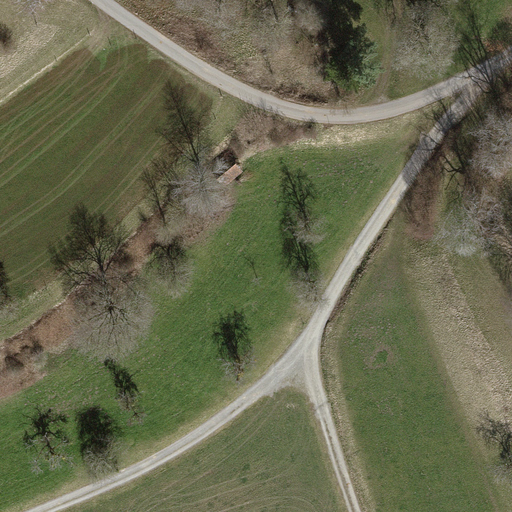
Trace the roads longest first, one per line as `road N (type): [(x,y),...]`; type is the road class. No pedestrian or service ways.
road 1 (track): [(298,360),(370,230),(486,77)]
road 2 (track): [(42,511),(199,437),(298,360)]
road 3 (track): [(298,360),(317,392),(354,511)]
